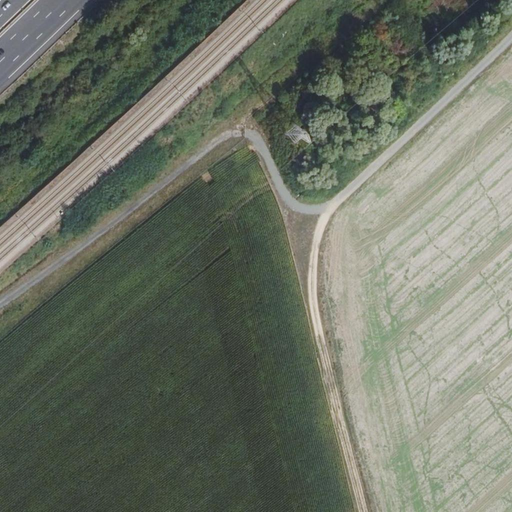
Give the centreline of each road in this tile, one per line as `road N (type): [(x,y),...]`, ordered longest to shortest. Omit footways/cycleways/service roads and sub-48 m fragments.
road 1 (track): [(366,511),(315,321),(315,244),(349,190),(511,39)]
road 2 (track): [(322,223),(294,209),(262,144),(245,133)]
